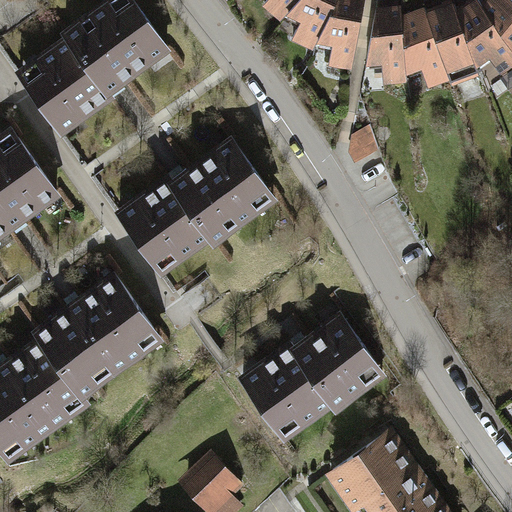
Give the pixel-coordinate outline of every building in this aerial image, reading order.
[(45,66),(25,79),(61,129),(112,92),(110,90),(124,80),(122,78),(167,46),(134,0),(125,0),(112,10),(106,3),(65,32),(69,37),(39,58),(45,66)] [(266,0),(265,2),(283,18),(289,11),(298,0),(266,0)] [(298,0),(289,11),(304,18),(299,29),(296,29),(293,36),(315,46),(319,38),(337,0),(298,0)] [(365,0),(337,0),(319,38),(335,41),(333,52),(331,54),(330,61),(353,65),(365,0)] [(479,0),(478,0),(458,13),(476,62),(490,53),(496,62),(495,65),(499,71),(511,62),(511,47),(485,7),(479,0)] [(511,0),(490,0),(485,7),(511,47),(511,0)] [(456,4),(428,14),(449,76),(451,81),(479,71),(476,62),(458,13),(456,4)] [(402,8),(376,9),(367,60),(384,60),(385,71),(383,72),(383,80),(407,78),(406,70),(402,17),(402,8)] [(426,9),(402,17),(406,70),(422,64),(426,75),(425,77),(427,84),(449,76),(428,14),(426,9)] [(357,158),(382,149),(372,124),(348,133),(357,158)] [(23,215),(57,190),(18,136),(1,148),(0,146),(0,230),(9,224),(11,227),(25,217),(23,215)] [(171,175),(120,211),(155,261),(175,247),(180,255),(209,234),(213,239),(254,209),(248,202),(268,187),(233,138),(188,170),(186,168),(172,177),(171,175)] [(373,152),(360,159),(369,176),(382,169),(373,152)] [(81,392),(97,380),(92,372),(107,361),(113,369),(143,347),(138,340),(155,327),(116,273),(82,297),(81,295),(66,305),(68,307),(36,330),(42,337),(81,392)] [(292,341),(243,377),(279,426),(298,412),(303,419),(332,399),(335,404),(363,384),(358,377),(378,363),(342,313),(309,337),(302,338),(295,344),(292,341)] [(0,444),(2,448),(19,436),(24,443),(70,410),(65,403),(81,392),(42,337),(11,359),(9,357),(0,362),(0,444)] [(447,511),(390,429),(333,469),(348,490),(352,487),(369,511),(447,511)] [(216,454),(188,480),(206,499),(203,502),(212,511),(231,511),(241,503),(232,492),(242,483),(216,454)]
